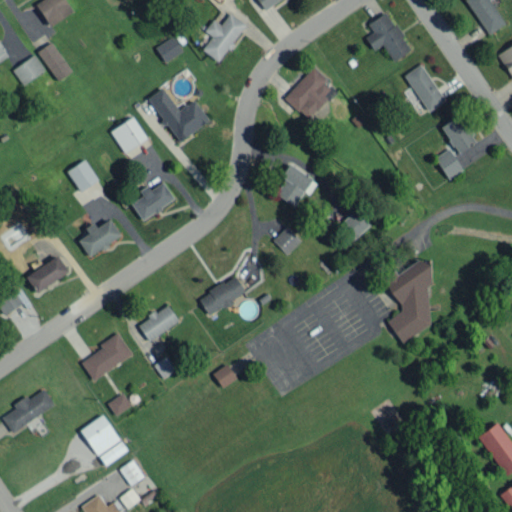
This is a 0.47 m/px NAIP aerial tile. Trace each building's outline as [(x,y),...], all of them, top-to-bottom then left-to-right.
[(72,10),(64,0),(38,0),(34,3),(50,26),(72,10)] [(257,0),(263,9),(276,0),(257,0)] [(464,0),(487,34),(503,23),(488,0),(464,0)] [(382,44),(392,60),(409,49),(386,11),(367,22),(372,31),(364,36),(372,49),(382,44)] [(245,24),(228,12),(220,24),(212,18),(203,30),(211,35),(201,49),(217,61),(245,24)] [(181,50),(171,35),(153,47),(163,62),(181,50)] [(37,49),(54,80),(69,72),(53,41),(37,49)] [(511,43),(496,53),(511,77),(511,43)] [(11,69),(21,84),(44,69),(33,54),(11,69)] [(404,73),(425,110),(443,101),(422,63),(404,73)] [(327,80),(312,66),(283,96),(306,119),(333,91),(324,83),(327,80)] [(208,119),(192,99),(178,109),(161,87),(146,98),(178,141),(208,119)] [(475,141),(458,114),(440,125),(457,152),(475,141)] [(121,152),(145,140),(134,116),(109,128),(121,152)] [(447,178),(461,169),(447,148),(433,157),(447,178)] [(66,168),(77,190),(96,181),(85,159),(66,168)] [(292,206),(303,190),(308,194),(317,180),(288,162),(279,175),(284,179),(274,194),(292,206)] [(130,202),(140,219),(173,199),(161,179),(139,192),(141,196),(130,202)] [(336,225),(351,240),(368,224),(354,209),(336,225)] [(83,227),(87,233),(77,239),(87,255),(119,236),(109,218),(95,226),(92,222),(83,227)] [(271,239),(285,254),(299,240),(285,225),(271,239)] [(67,273),(58,256),(24,273),(33,290),(67,273)] [(385,320),(400,343),(429,324),(426,285),(429,283),(428,261),(413,262),(395,274),(392,269),(382,276),(382,281),(401,310),(385,320)] [(207,314),(244,293),(234,275),(196,296),(207,314)] [(0,309),(3,314),(22,302),(13,289),(0,296),(0,309)] [(148,340),(177,320),(166,303),(136,324),(148,340)] [(90,378),(131,356),(117,332),(97,343),(100,348),(79,359),(90,378)] [(152,364),(161,377),(174,369),(165,355),(152,364)] [(220,387),(235,378),(226,363),(211,371),(220,387)] [(27,398),(25,395),(12,403),(14,407),(1,416),(11,431),(53,403),(43,388),(27,398)] [(106,402),(114,415),(130,404),(121,392),(106,402)] [(95,455),(118,440),(101,414),(79,428),(95,455)] [(511,469),(511,444),(495,421),(476,435),(504,475),(511,469)] [(126,450),(119,440),(98,455),(104,464),(126,450)] [(128,484),(142,477),(133,459),(119,466),(128,484)] [(509,510),(511,507),(511,484),(499,492),(509,510)] [(138,499),(130,487),(117,496),(125,508),(138,499)]
